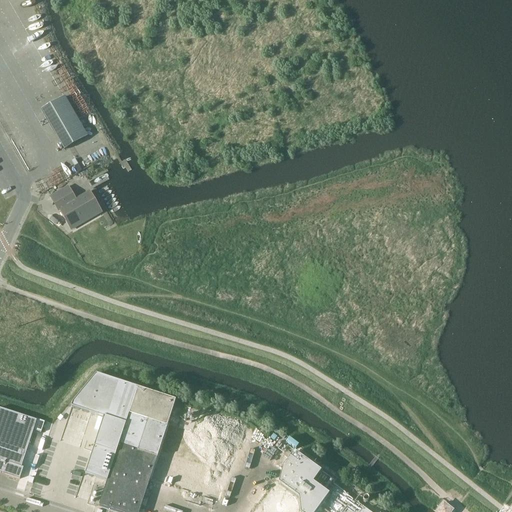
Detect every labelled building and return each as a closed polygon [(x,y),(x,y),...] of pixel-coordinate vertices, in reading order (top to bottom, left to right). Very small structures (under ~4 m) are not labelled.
[(64,97),(42,110),(65,150),(87,137),(64,97)] [(70,189),(51,199),(58,211),(60,210),(70,228),(100,210),(90,192),(76,200),(70,189)] [(107,481),(100,505),(120,511),(139,511),(157,457),(170,418),(175,402),(176,400),(138,388),(96,374),(72,403),(71,407),(104,418),(85,474),(107,481)] [(175,402),(170,418),(171,418),(195,426),(202,428),(207,412),(200,410),(175,402)] [(0,408),(0,472),(20,479),(24,468),(22,467),(34,431),(42,433),(45,422),(37,419),(37,420),(0,408)] [(300,511),(367,511),(364,509),(364,510),(348,498),(329,484),(334,477),(324,469),(321,472),(294,453),(282,468),(279,482),(279,484),(299,498),(300,511)]
